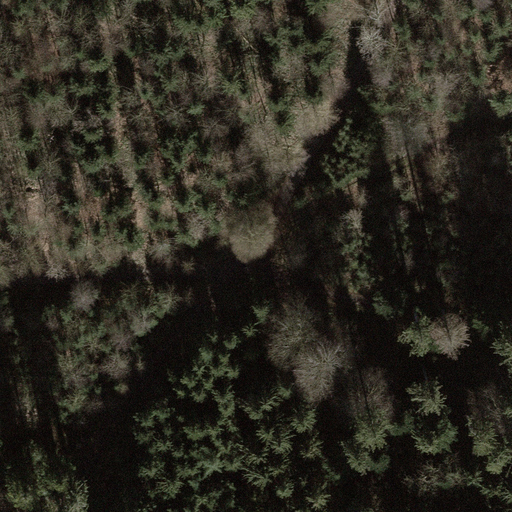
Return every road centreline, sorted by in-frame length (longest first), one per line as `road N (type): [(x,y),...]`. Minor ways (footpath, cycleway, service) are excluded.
road 1 (track): [(65,511),(92,452),(181,330),(266,235),(395,0)]
road 2 (track): [(0,283),(235,268),(511,342)]
